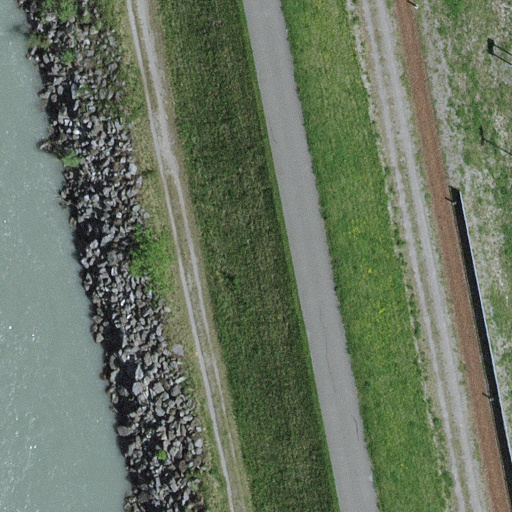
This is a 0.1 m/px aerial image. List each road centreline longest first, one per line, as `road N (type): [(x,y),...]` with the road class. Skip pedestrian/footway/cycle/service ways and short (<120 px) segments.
road 1 (track): [(370,0),(470,511)]
road 2 (track): [(134,0),(228,511)]
